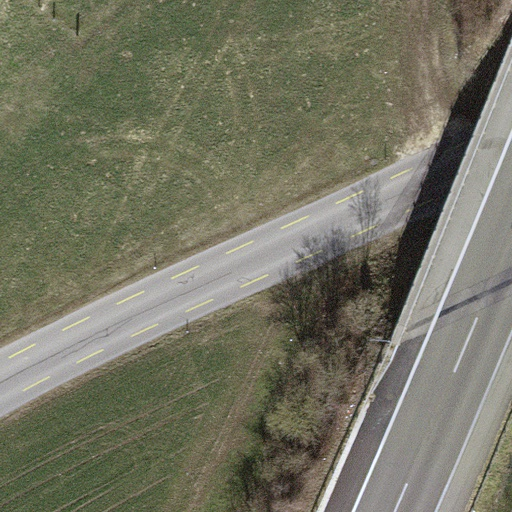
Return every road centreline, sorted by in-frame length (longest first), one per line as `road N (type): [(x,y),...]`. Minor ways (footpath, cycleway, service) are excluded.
road 1 (primary): [(511,141),(0,386)]
road 2 (trunk): [(511,239),(397,511)]
